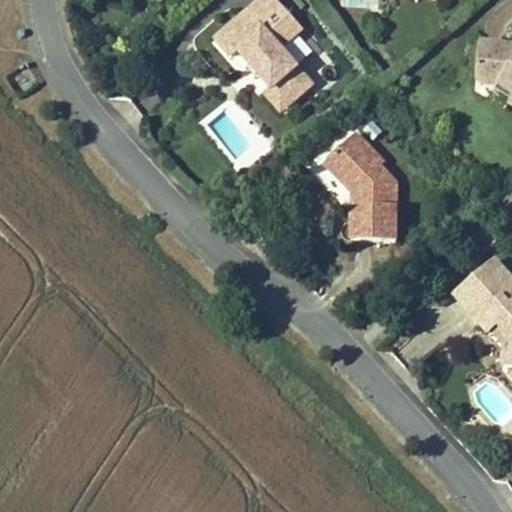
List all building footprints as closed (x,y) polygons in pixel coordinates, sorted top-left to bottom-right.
[(281,48),(303,28),(277,0),(263,0),(218,41),(233,57),(239,52),(274,90),(281,83),(296,100),(313,83),(281,48)] [(511,45),(478,42),(475,77),(482,82),(495,78),(511,87),(511,45)] [(274,90),(268,95),(283,111),(296,100),(281,83),(274,90)] [(397,243),(398,183),(382,167),(386,163),(357,135),(326,166),(354,194),(360,194),(359,206),(354,206),(353,241),(397,243)] [(511,279),(495,260),(455,295),(488,332),(493,328),(500,336),(507,336),(508,355),(511,359),(511,279)] [(511,359),(508,355),(507,336),(500,336),(493,328),(488,332),(503,349),(503,364),(511,364),(511,359)]
